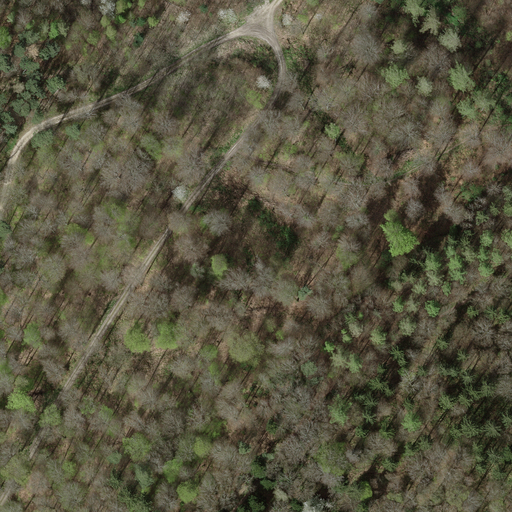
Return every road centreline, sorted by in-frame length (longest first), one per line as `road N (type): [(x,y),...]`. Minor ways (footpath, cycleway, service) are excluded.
road 1 (track): [(0,503),(232,154),(278,98),(285,78),(276,49),(257,31),(273,0)]
road 2 (track): [(257,31),(219,38),(120,97),(27,136),(9,162),(0,201)]
